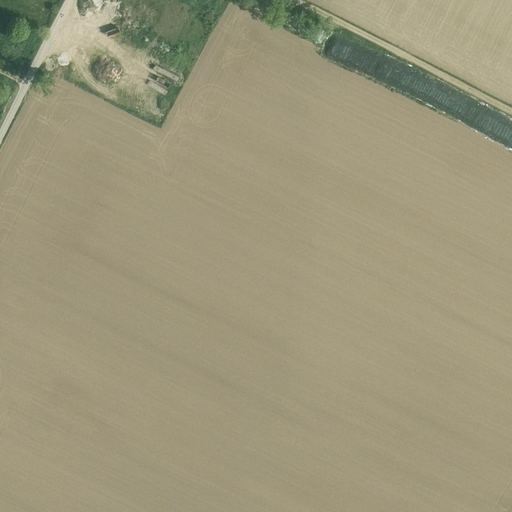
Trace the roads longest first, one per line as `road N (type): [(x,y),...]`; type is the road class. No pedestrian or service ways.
road 1 (track): [(285,0),(511,110)]
road 2 (residential): [(74,0),(0,146)]
